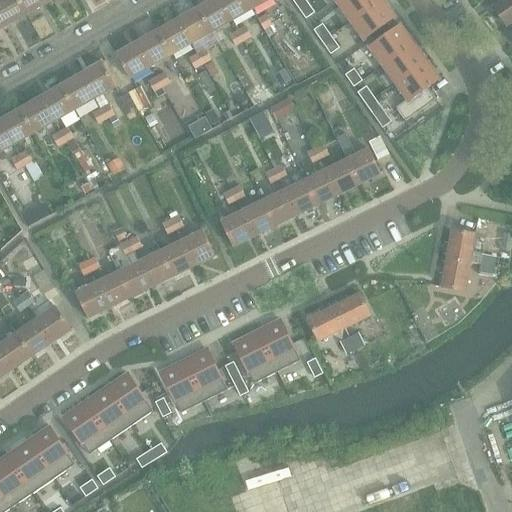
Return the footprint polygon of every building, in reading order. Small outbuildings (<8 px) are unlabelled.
[(0,0),(0,16),(6,26),(26,15),(17,0),(0,0)] [(17,0),(26,15),(46,3),(44,0),(17,0)] [(211,0),(197,8),(211,32),(231,20),(219,0),(211,0)] [(219,0),(231,20),(252,9),(246,0),(219,0)] [(246,0),(252,9),(267,0),(246,0)] [(381,0),(345,0),(339,5),(351,22),(382,0),(381,0)] [(382,0),(351,22),(364,40),(395,18),(382,0)] [(506,27),(511,23),(511,22),(511,21),(511,0),(495,0),(497,3),(492,8),(506,27)] [(306,1),(298,7),(306,18),(314,13),(306,1)] [(177,20),(191,44),(211,32),(197,8),(177,20)] [(266,14),(257,19),(268,37),(276,32),(266,14)] [(157,31),(170,55),(191,44),(177,20),(157,31)] [(236,30),(244,42),(252,38),(245,25),(236,30)] [(322,25),(315,30),(323,42),(331,37),(322,25)] [(401,26),(369,48),(382,66),(414,44),(401,26)] [(236,30),(228,35),(235,47),(244,42),(236,30)] [(137,42),(150,67),(170,55),(157,31),(137,42)] [(331,37),(323,42),(331,54),(339,48),(331,37)] [(150,67),(137,42),(116,54),(130,78),(150,67)] [(414,44),(382,66),(395,85),(427,62),(414,44)] [(196,54),(203,65),(211,61),(204,49),(196,54)] [(203,65),(196,54),(188,58),(195,70),(203,65)] [(102,62),(81,75),(95,99),(103,94),(116,87),(102,62)] [(211,62),(204,67),(210,78),(218,74),(211,62)] [(427,62),(395,85),(408,103),(397,111),(405,122),(434,101),(426,89),(440,79),(427,62)] [(353,69),(346,74),(354,86),(362,81),(353,69)] [(285,70),(274,76),(276,80),(280,87),(291,81),(287,74),(285,70)] [(205,71),(198,75),(206,89),(213,85),(205,71)] [(155,77),(163,88),(170,84),(164,72),(155,77)] [(61,86),(74,110),(94,99),(95,99),(81,75),(61,86)] [(163,88),(155,77),(147,82),(157,99),(166,93),(163,88)] [(40,98),(54,122),(74,110),(61,86),(40,98)] [(141,86),(128,93),(138,112),(151,105),(141,86)] [(366,87),(358,92),(367,105),(375,99),(366,87)] [(243,94),(234,100),(238,106),(247,101),(243,94)] [(20,109),(34,133),(54,122),(40,98),(20,109)] [(375,99),(367,105),(384,128),(391,122),(383,111),(375,99)] [(108,104),(100,108),(107,119),(108,119),(115,115),(108,104)] [(279,104),(270,109),(276,121),(286,116),(279,104)] [(98,124),(106,120),(107,119),(100,108),(92,113),(98,124)] [(0,121),(14,145),(34,133),(20,109),(0,121)] [(212,111),(204,116),(212,128),(220,123),(212,111)] [(264,111),(250,119),(256,131),(270,124),(264,111)] [(152,114),(144,119),(150,128),(158,124),(152,114)] [(0,152),(14,145),(0,121),(0,120),(0,152)] [(59,131),(66,143),(74,139),(67,127),(59,131)] [(66,143),(59,131),(51,136),(58,148),(66,143)] [(74,139),(66,143),(72,153),(79,149),(74,139)] [(206,144),(194,150),(200,162),(212,156),(206,144)] [(315,148),(321,160),(329,156),(323,144),(315,148)] [(321,160),(315,148),(307,152),(313,164),(321,160)] [(348,160),(360,185),(381,174),(369,150),(348,160)] [(18,155),(25,166),(34,182),(44,177),(34,161),(32,162),(26,151),(18,155)] [(25,166),(18,155),(10,160),(17,171),(25,166)] [(125,169),(119,157),(106,164),(113,176),(125,169)] [(85,158),(78,162),(85,173),(91,169),(85,158)] [(360,185),(348,160),(327,170),(339,195),(360,185)] [(273,168),(279,181),(287,177),(281,164),(273,168)] [(279,181),(273,168),(265,172),(271,185),(279,181)] [(339,195),(327,170),(306,181),(318,205),(339,195)] [(318,205),(306,181),(285,191),(297,216),(318,205)] [(87,183),(80,187),(84,194),(91,190),(87,183)] [(231,190),(237,202),(245,197),(239,185),(231,190)] [(237,202),(231,190),(222,194),(228,206),(237,202)] [(297,216),(285,191),(264,201),(276,226),(297,216)] [(276,226),(264,201),(243,211),(255,236),(276,226)] [(43,204),(36,208),(43,220),(50,216),(43,204)] [(255,236),(243,211),(222,222),(234,247),(255,236)] [(170,219),(176,231),(184,228),(178,215),(170,219)] [(176,231),(170,219),(162,223),(168,235),(176,231)] [(114,232),(119,241),(125,238),(121,228),(114,232)] [(181,242),(193,267),(215,256),(202,231),(181,242)] [(453,231),(448,259),(469,263),(474,235),(453,231)] [(128,240),(151,287),(172,277),(160,252),(140,262),(134,252),(142,248),(136,236),(128,240)] [(118,273),(130,298),(151,287),(128,240),(119,244),(130,267),(118,273)] [(160,252),(172,277),(193,267),(181,242),(160,252)] [(86,260),(92,273),(101,269),(92,251),(83,255),(86,260)] [(482,254),(480,265),(494,268),(496,257),(482,254)] [(469,263),(448,259),(442,287),(464,291),(469,263)] [(92,273),(86,260),(78,264),(83,277),(92,273)] [(480,265),(478,275),(493,277),(494,268),(480,265)] [(98,283),(110,308),(130,298),(118,273),(98,283)] [(14,278),(13,287),(25,288),(26,279),(14,278)] [(110,308),(98,283),(76,294),(88,318),(110,308)] [(27,291),(20,296),(28,308),(35,303),(27,291)] [(28,308),(20,296),(12,302),(20,313),(28,308)] [(335,308),(344,327),(370,315),(360,296),(335,308)] [(35,320),(51,343),(71,330),(55,307),(35,320)] [(344,327),(335,308),(310,321),(319,340),(344,327)] [(16,334),(31,356),(51,343),(35,320),(16,334)] [(282,320),(257,332),(277,373),(301,362),(296,351),(297,350),(282,320)] [(257,332),(232,344),(247,374),(248,374),(254,385),(277,373),(257,332)] [(359,333),(350,338),(355,349),(365,344),(359,333)] [(0,344),(0,351),(12,369),(31,356),(16,334),(0,344)] [(350,338),(340,343),(345,354),(355,349),(350,338)] [(209,348),(184,360),(204,402),(228,390),(223,379),(224,379),(209,348)] [(0,377),(12,369),(0,351),(0,377)] [(184,360),(159,372),(174,403),(175,402),(181,413),(204,402),(184,360)] [(315,360),(307,364),(314,378),(322,374),(315,360)] [(234,363),(226,367),(233,381),(241,377),(234,363)] [(128,372),(106,387),(133,426),(154,411),(147,401),(148,401),(128,372)] [(241,377),(233,381),(240,396),(248,392),(241,377)] [(106,387),(84,402),(110,441),(133,426),(106,387)] [(163,399),(155,403),(163,417),(171,413),(163,399)] [(84,402),(62,417),(81,446),(82,445),(89,456),(110,441),(84,402)] [(51,424),(29,440),(55,479),(77,464),(70,454),(71,453),(51,424)] [(29,440),(7,455),(33,494),(55,479),(29,440)] [(161,444),(148,452),(154,461),(167,453),(161,444)] [(148,452),(136,460),(142,469),(154,461),(148,452)] [(7,455),(0,459),(0,492),(11,509),(33,494),(7,455)] [(109,469),(97,477),(103,485),(116,477),(109,469)] [(92,480),(80,488),(86,497),(98,489),(92,480)] [(0,492),(0,511),(6,511),(11,509),(0,492)]
